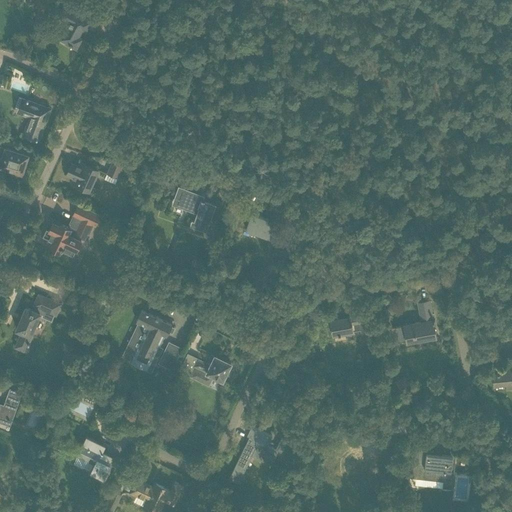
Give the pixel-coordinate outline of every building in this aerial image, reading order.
[(91,22),(65,8),(61,15),(70,20),(62,35),(68,38),(66,42),(70,44),(69,45),(72,47),(72,46),(76,48),(81,39),(78,37),(82,29),(86,31),(91,22)] [(23,98),(19,109),(25,112),(31,114),(24,134),(39,140),(50,108),(23,98)] [(0,145),(0,163),(3,164),(2,167),(22,174),(28,155),(5,147),(5,148),(0,145)] [(111,161),(104,178),(105,178),(115,183),(122,166),(111,161)] [(71,163),(66,174),(72,177),(70,182),(86,190),(96,168),(87,164),(86,167),(80,164),(79,166),(71,163)] [(199,193),(179,186),(177,193),(179,194),(176,203),(197,210),(192,224),(205,228),(210,213),(213,204),(204,200),(204,199),(201,198),(202,195),(199,194),(199,193)] [(230,216),(238,218),(242,205),(235,202),(230,216)] [(247,202),(244,212),(241,219),(248,221),(245,229),(275,239),(280,226),(270,223),(267,221),(268,218),(252,212),(255,205),(247,202)] [(100,215),(86,209),(82,218),(76,216),(70,228),(61,223),(60,225),(53,221),(49,229),(46,228),(43,236),(49,239),(46,245),(60,252),(62,248),(63,249),(64,246),(63,246),(65,241),(68,242),(67,245),(77,250),(81,240),(83,241),(87,233),(89,234),(93,224),(95,225),(100,215)] [(16,329),(21,331),(14,346),(25,351),(32,335),(31,334),(41,310),(44,312),(45,310),(56,316),(62,303),(49,298),(46,307),(37,303),(34,310),(26,307),(16,329)] [(421,322),(404,325),(396,326),(398,339),(399,340),(400,340),(402,340),(407,339),(407,343),(414,341),(415,340),(427,338),(428,339),(436,337),(435,336),(436,336),(433,321),(434,321),(434,319),(432,320),(429,300),(418,302),(421,322)] [(129,343),(123,355),(131,359),(130,361),(151,370),(162,347),(158,346),(164,333),(166,334),(165,335),(166,335),(168,330),(172,332),(174,326),(171,325),(171,323),(142,309),(136,321),(137,321),(137,320),(145,324),(145,325),(146,325),(147,325),(140,340),(139,343),(137,347),(129,343)] [(366,313),(329,320),(332,334),(347,332),(353,331),(358,330),(359,338),(362,356),(374,354),(371,336),(370,337),(366,313)] [(168,340),(158,362),(159,362),(172,369),(182,347),(168,340)] [(206,362),(197,358),(193,366),(197,368),(194,373),(210,381),(213,376),(222,380),(231,363),(214,355),(211,354),(206,362)] [(510,389),(511,389),(511,367),(503,368),(503,373),(492,374),(494,385),(510,384),(510,389)] [(77,382),(75,385),(88,392),(90,387),(84,384),(83,385),(77,382)] [(0,414),(0,415),(11,419),(12,419),(17,405),(16,404),(5,400),(4,401),(3,404),(0,402),(0,414)] [(272,435),(260,430),(251,425),(247,435),(252,438),(247,448),(244,447),(229,478),(239,483),(252,455),(271,464),(275,456),(277,457),(280,451),(281,451),(287,439),(281,437),(276,448),(267,444),(272,435)] [(86,435),(81,444),(76,456),(94,464),(90,472),(103,479),(109,468),(108,468),(114,456),(102,450),(105,445),(86,435)] [(337,439),(336,449),(336,450),(341,450),(339,470),(378,474),(380,455),(369,454),(368,457),(357,456),(358,456),(354,455),(354,456),(351,455),(353,441),(337,439)] [(418,451),(412,450),(412,451),(412,453),(411,464),(410,464),(409,477),(415,478),(443,481),(442,487),(452,489),(454,471),(452,471),(454,456),(433,453),(433,450),(419,449),(418,451)] [(136,479),(130,492),(138,496),(146,500),(143,506),(156,511),(158,511),(160,509),(166,511),(169,511),(173,504),(173,505),(182,486),(174,483),(170,491),(154,483),(152,487),(143,483),(143,482),(136,479)] [(114,490),(104,511),(105,511),(112,511),(120,496),(121,494),(114,490)] [(476,499),(471,506),(475,509),(480,503),(476,499)] [(96,509),(101,511),(105,505),(99,502),(96,509)]
